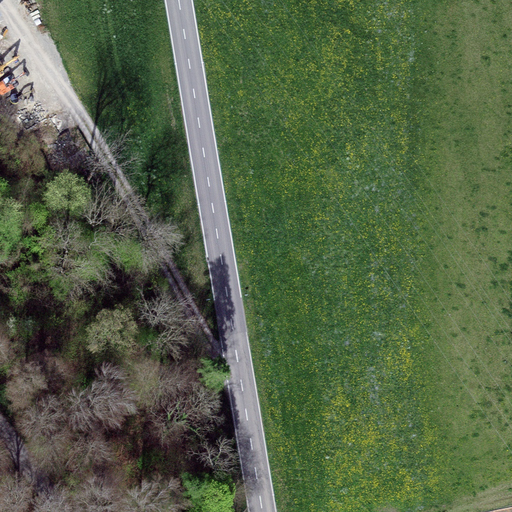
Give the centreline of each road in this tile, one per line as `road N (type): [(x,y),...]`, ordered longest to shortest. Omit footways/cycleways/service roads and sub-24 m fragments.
road 1 (secondary): [(177,0),(261,511)]
road 2 (track): [(7,0),(238,372)]
